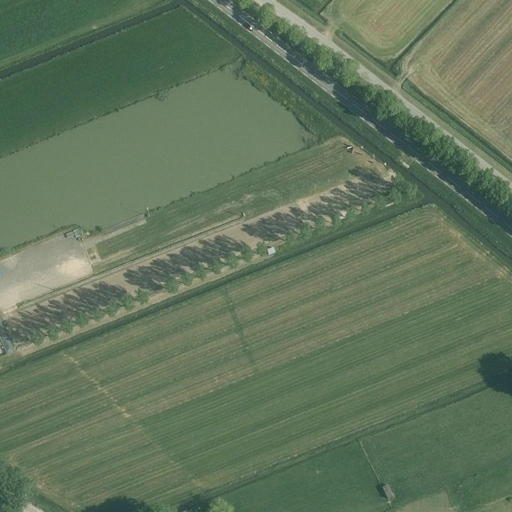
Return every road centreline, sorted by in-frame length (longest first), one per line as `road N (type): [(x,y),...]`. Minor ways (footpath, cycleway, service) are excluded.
road 1 (secondary): [(511,231),(217,0)]
road 2 (unclassified): [(511,184),(263,0)]
